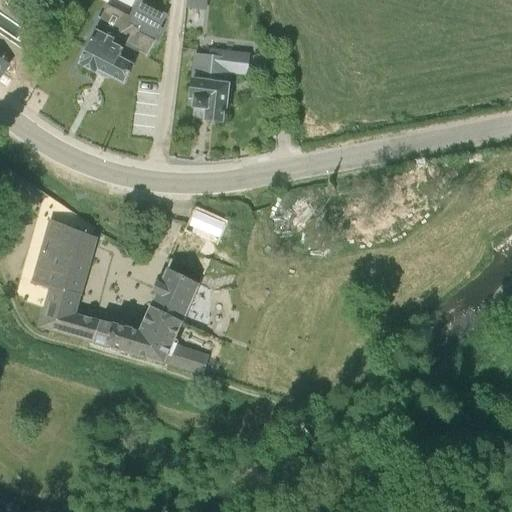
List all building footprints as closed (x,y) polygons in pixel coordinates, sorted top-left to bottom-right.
[(188,0),(188,8),(206,9),(207,0),(188,0)] [(166,16),(143,3),(135,17),(139,19),(134,29),(125,25),(129,18),(109,8),(78,65),(96,74),(98,71),(124,85),(133,66),(132,65),(139,52),(147,56),(161,30),(159,29),(166,16)] [(205,120),(222,121),(223,108),(225,108),(227,89),(229,74),(247,75),(249,56),(213,51),(212,57),(195,55),(190,99),(194,100),(193,109),(206,111),(205,120)] [(0,203),(49,223),(54,208),(0,187),(0,203)] [(151,308),(183,323),(227,222),(195,207),(151,308)] [(47,288),(81,295),(96,238),(50,220),(31,284),(47,288)] [(81,295),(47,288),(37,328),(200,375),(205,354),(174,344),(183,323),(151,308),(140,332),(76,314),(81,295)]
